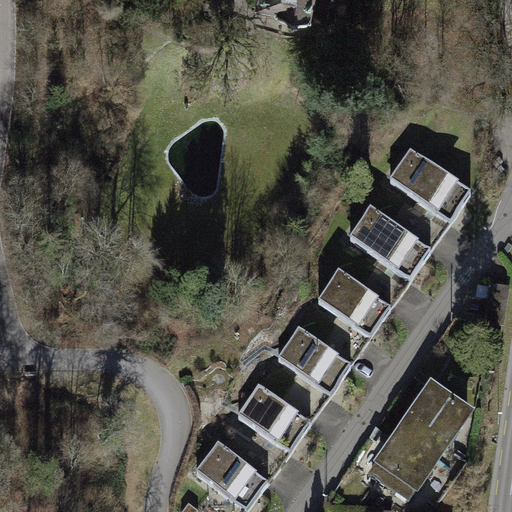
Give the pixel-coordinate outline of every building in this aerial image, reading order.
[(268,0),(285,3),(286,9),(296,11),(300,6),(329,12),(331,0),(268,0)] [(412,155),(392,183),(451,225),(472,196),(412,155)] [(372,213),(352,242),(412,283),(432,255),(372,213)] [(341,276),(321,305),(373,341),(393,313),(341,276)] [(511,287),(492,284),(485,326),(505,329),(511,287)] [(301,334),(281,363),(334,399),(354,371),(301,334)] [(478,414),(435,384),(378,464),(422,495),(478,414)] [(260,392),(240,420),(293,457),(313,428),(260,392)] [(221,449),(199,476),(244,511),(251,511),(271,488),(221,449)]
